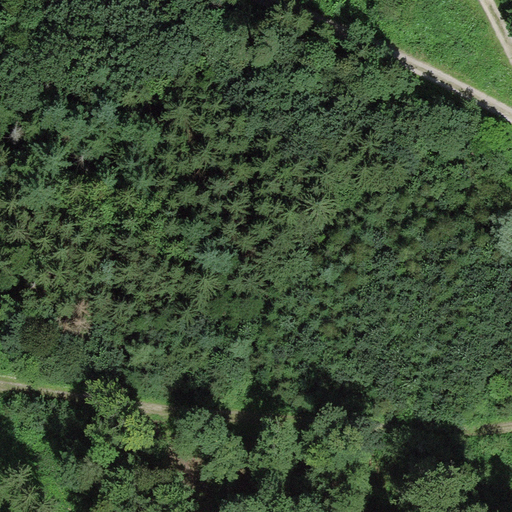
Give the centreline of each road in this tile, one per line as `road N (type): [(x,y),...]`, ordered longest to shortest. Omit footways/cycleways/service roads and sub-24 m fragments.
road 1 (track): [(0,376),(239,403),(319,432),(511,432)]
road 2 (track): [(242,0),(369,42),(511,115)]
